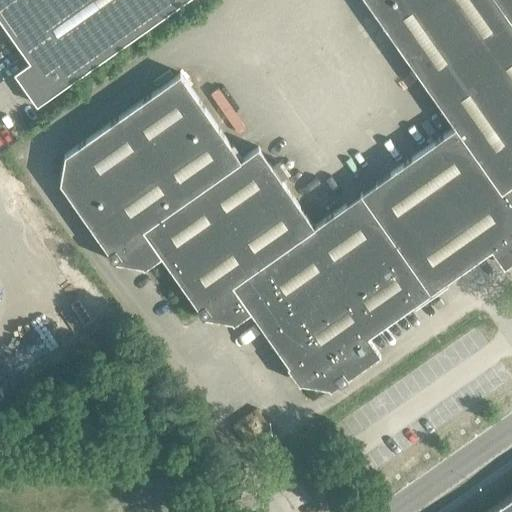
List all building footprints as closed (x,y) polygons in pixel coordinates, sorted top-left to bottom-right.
[(0,0),(0,20),(52,95),(186,0),(0,0)] [(511,0),(365,0),(455,127),(500,191),(511,182),(511,0)] [(142,265),(160,253),(198,307),(196,309),(202,317),(204,316),(232,321),(248,309),(300,382),(328,387),(337,381),(339,384),(348,378),(345,375),(378,352),(366,335),(414,302),(444,281),(491,248),(502,264),(511,257),(511,182),(500,191),(455,127),(313,226),(258,147),(240,159),(180,73),(64,154),(59,182),(77,208),(108,251),(106,253),(112,262),(114,260),(142,265)] [(433,304),(436,309),(443,304),(439,299),(433,304)] [(511,511),(511,494),(486,511),(511,511)]
